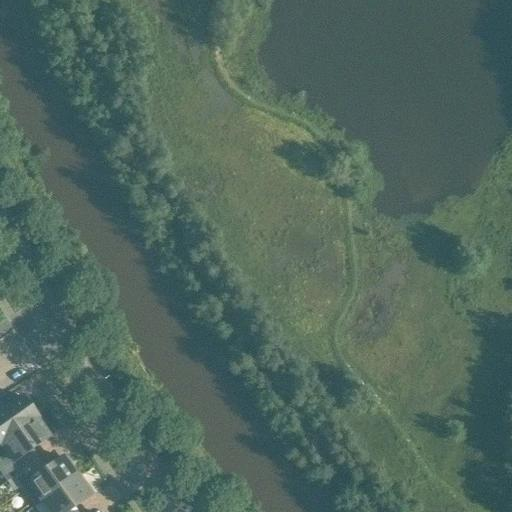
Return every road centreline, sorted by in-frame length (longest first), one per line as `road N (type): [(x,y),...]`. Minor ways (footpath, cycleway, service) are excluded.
road 1 (unclassified): [(59,326),(186,511)]
road 2 (unclassified): [(0,218),(59,326)]
